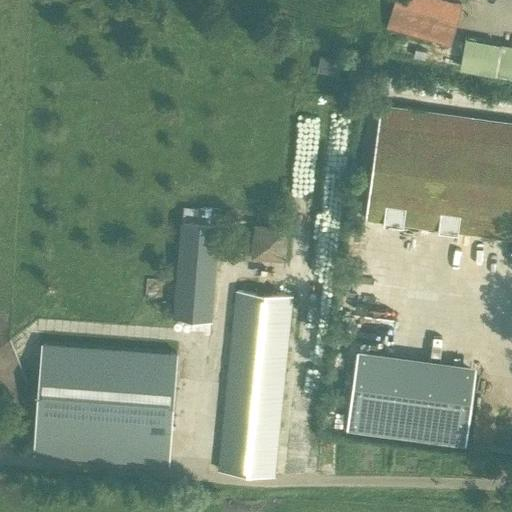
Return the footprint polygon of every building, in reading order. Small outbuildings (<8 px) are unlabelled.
[(382,0),(376,23),(440,41),(451,0),(382,0)] [(511,236),(511,120),(381,103),(366,217),(511,236)] [(91,118),(91,135),(116,136),(117,118),(91,118)] [(188,199),(193,181),(171,175),(166,194),(188,199)] [(243,255),(276,256),(277,217),(243,217),(243,255)] [(220,222),(181,219),(173,316),(212,319),(220,222)] [(236,288),(218,469),(276,475),(293,294),(236,288)] [(43,340),(33,454),(169,464),(177,350),(43,340)] [(347,427),(465,443),(474,372),(357,356),(347,427)]
